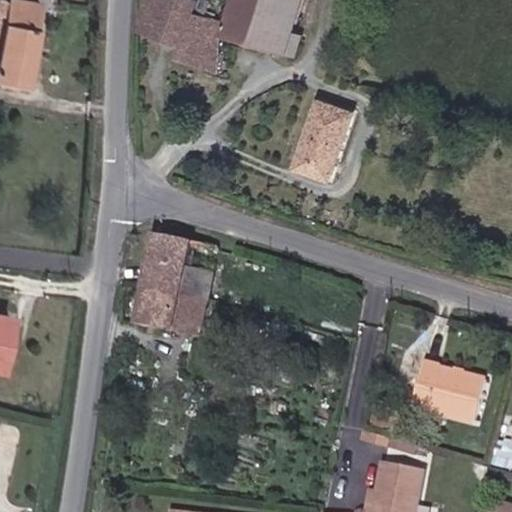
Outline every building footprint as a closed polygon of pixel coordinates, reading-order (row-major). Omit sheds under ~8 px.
[(29,0),(5,0),(0,36),(0,79),(25,84),(37,1),(29,0)] [(150,0),(142,24),(186,44),(185,57),(224,67),(225,18),(197,7),(198,0),(150,0)] [(297,31),(307,0),(239,0),(231,27),(299,51),(305,34),(297,31)] [(338,171),(358,106),(329,96),(307,161),(338,171)] [(216,272),(221,243),(156,229),(151,256),(216,272)] [(146,283),(211,296),(216,272),(151,256),(146,283)] [(211,296),(146,283),(139,317),(204,331),(211,296)] [(0,314),(0,368),(12,370),(18,317),(0,314)] [(486,375),(426,361),(416,403),(477,417),(486,375)] [(334,511),(325,509),(324,511),(388,511),(399,466),(387,463),(381,488),(369,487),(366,508),(360,506),(358,511),(334,511)] [(399,466),(388,511),(421,511),(431,474),(399,466)]
